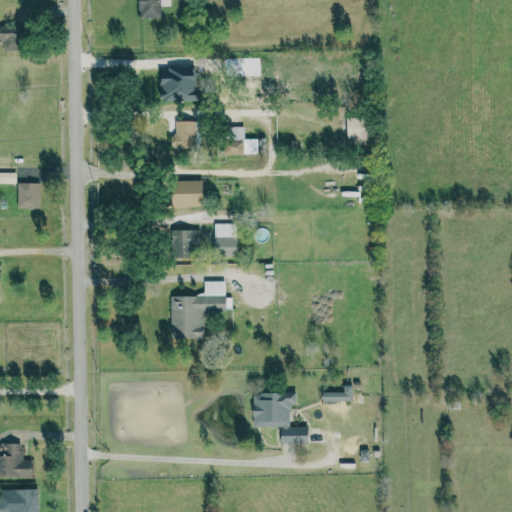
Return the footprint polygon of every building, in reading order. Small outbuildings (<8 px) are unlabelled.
[(137,0),(138,18),(160,18),(160,6),(170,6),(169,0),(162,0),(161,0),(137,0)] [(0,40),(3,40),(3,50),(18,50),(18,30),(0,29),(0,40)] [(194,100),(194,69),(159,70),(160,101),(194,100)] [(345,118),(346,144),(367,143),(366,117),(345,118)] [(194,121),(173,121),(173,147),(195,147),(194,121)] [(223,154),(243,155),(243,127),(228,127),(228,140),(223,140),(223,154)] [(0,182),(15,183),(16,172),(0,171),(0,182)] [(201,180),(170,181),(170,207),(202,206),(201,180)] [(17,183),(17,208),(40,208),(40,183),(17,183)] [(213,256),(236,257),(236,224),(213,223),(213,256)] [(198,230),(171,230),(171,258),(198,258),(198,230)] [(170,296),(171,339),(203,338),(202,312),(225,312),(224,281),(203,282),(203,296),(170,296)] [(343,392),(321,392),(322,401),(352,400),(351,385),(343,385),(343,392)] [(295,392),(252,392),(252,426),(279,426),(279,444),(307,444),(307,426),(289,426),(289,404),(295,404),(295,392)] [(0,476),(32,476),(31,459),(21,459),(21,443),(0,443),(0,476)] [(37,511),(37,489),(0,489),(0,511),(37,511)]
